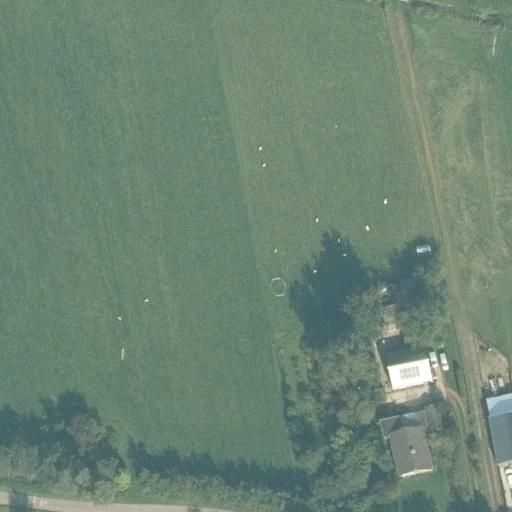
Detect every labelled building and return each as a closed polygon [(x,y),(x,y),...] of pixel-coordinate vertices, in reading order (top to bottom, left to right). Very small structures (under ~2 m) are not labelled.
[(385,337),(421,331),(415,294),(393,298),(395,309),(381,312),(385,337)] [(417,340),(403,343),(404,350),(418,347),(417,340)] [(392,392),(432,384),(426,351),(385,359),(392,392)] [(428,434),(443,431),(437,407),(422,410),(428,434)] [(511,417),(489,422),(498,469),(511,466),(511,417)] [(403,436),(399,420),(379,424),(382,441),(389,439),(398,480),(431,472),(422,431),(403,436)]
